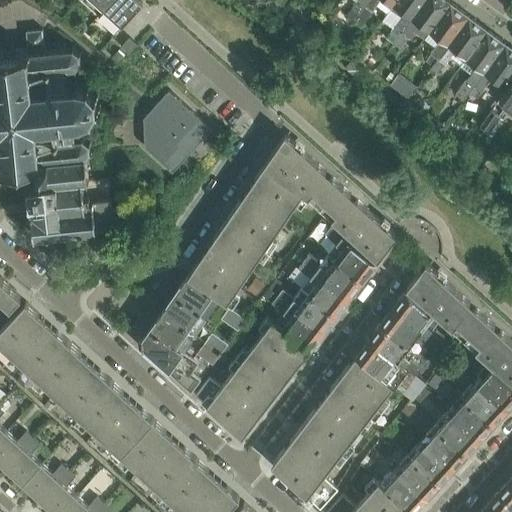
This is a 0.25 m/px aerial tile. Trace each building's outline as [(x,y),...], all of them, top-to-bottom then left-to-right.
[(82,0),(99,15),(112,0),(82,0)] [(139,0),(112,0),(99,15),(118,32),(143,3),(139,0)] [(266,0),(264,4),(287,19),(293,11),(275,0),(266,0)] [(353,9),(360,13),(369,0),(356,0),(359,1),(353,9)] [(369,0),(360,13),(366,18),(372,11),(373,11),(381,0),(384,0),(393,6),(397,0),(369,0)] [(397,0),(393,6),(404,14),(394,27),(395,28),(390,35),(396,40),(425,0),(397,0)] [(429,33),(451,3),(447,0),(425,0),(396,40),(402,44),(408,37),(409,37),(418,25),(429,33)] [(426,62),(433,66),(470,16),(465,13),(451,3),(429,33),(440,41),(431,54),(432,55),(426,62)] [(294,9),(293,11),(287,19),(284,22),(299,33),(309,20),(294,9)] [(470,16),(433,66),(438,71),(444,63),(444,64),(454,51),(466,59),(488,29),(470,16)] [(30,202),(25,203),(26,213),(32,213),(34,236),(83,231),(84,233),(88,233),(88,230),(114,226),(114,223),(118,222),(121,219),(120,211),(115,207),(113,207),(112,197),(91,199),(91,195),(81,196),(79,179),(99,177),(97,158),(89,159),(87,156),(91,152),(93,153),(94,150),(91,150),(91,143),(93,142),(92,140),(89,141),(84,138),(85,136),(83,135),(82,137),(76,138),(74,121),(80,120),(80,123),(83,123),(82,120),(90,116),(93,119),(95,117),(92,115),(97,106),(101,107),(101,104),(97,104),(97,95),(100,93),(98,91),(96,92),(89,86),(91,83),(89,82),(87,85),(78,83),(78,80),(76,80),(75,83),(70,83),(69,67),(74,66),(76,69),(77,68),(76,66),(81,61),(83,61),(84,60),(82,59),(80,53),(82,51),(81,50),(79,51),(74,47),(75,45),(73,45),(72,48),(66,49),(66,44),(62,45),(63,49),(47,51),(47,46),(44,46),(43,29),(27,31),(28,45),(26,45),(26,46),(14,48),(14,47),(5,48),(5,49),(0,49),(0,147),(1,147),(3,163),(0,163),(0,166),(3,166),(4,171),(7,171),(7,170),(17,169),(18,170),(19,169),(20,169),(20,168),(25,168),(26,168),(26,169),(27,169),(27,168),(38,166),(38,167),(39,167),(39,169),(39,171),(41,183),(40,183),(30,184),(29,184),(29,185),(28,185),(29,186),(30,201),(30,202)] [(488,29),(466,59),(477,67),(467,81),(465,80),(456,94),(464,100),(469,93),(506,43),(488,29)] [(122,46),(130,53),(138,43),(130,36),(122,46)] [(511,47),(506,43),(469,93),(475,97),(481,90),(482,90),(487,84),(498,92),(511,72),(511,47)] [(113,56),(119,61),(123,55),(118,50),(113,56)] [(392,85),(408,99),(416,89),(417,87),(402,73),(392,85)] [(511,117),(511,80),(498,98),(491,108),(480,124),(491,132),(506,113),(511,117)] [(145,146),(173,171),(212,128),(169,89),(144,117),(145,146)] [(416,89),(408,99),(426,113),(433,104),(416,89)] [(189,274),(228,301),(303,193),(309,197),(379,260),(398,235),(303,149),(286,133),(241,198),(189,274)] [(328,249),(365,277),(378,261),(377,261),(330,224),(325,220),(317,230),(322,234),(327,233),(336,239),(328,249)] [(303,258),(352,295),(365,277),(328,249),(320,260),(309,251),(303,258)] [(302,283),(339,312),(352,295),(303,258),(298,265),(310,274),(302,283)] [(408,286),(409,287),(441,317),(511,381),(511,339),(427,262),(408,286)] [(176,292),(209,315),(217,304),(221,297),(228,301),(189,274),(188,274),(176,292)] [(0,310),(5,316),(22,297),(0,277),(0,310)] [(339,312),(302,283),(293,294),(283,286),(278,292),(325,329),(339,312)] [(406,288),(394,305),(441,341),(445,335),(434,326),(441,317),(409,287),(407,289),(406,288)] [(209,315),(176,292),(164,309),(196,331),(205,321),(209,315)] [(283,308),(275,319),(311,348),(325,329),(278,292),(272,299),(283,308)] [(226,511),(240,497),(185,446),(39,313),(26,301),(16,312),(0,329),(0,355),(7,362),(13,354),(185,511),(226,511)] [(248,315),(230,303),(222,314),(239,326),(248,315)] [(382,320),(417,347),(424,339),(435,348),(441,341),(394,305),(382,320)] [(164,309),(153,325),(185,349),(190,342),(189,341),(196,331),(164,309)] [(244,354),(283,384),(311,348),(275,319),(272,317),(244,354)] [(370,336),(417,372),(422,365),(410,357),(417,347),(382,320),(370,336)] [(185,349),(153,325),(144,338),(145,346),(145,347),(192,389),(206,370),(209,366),(185,349)] [(205,338),(222,349),(230,339),(213,327),(205,338)] [(356,354),(394,383),(398,384),(415,397),(428,381),(417,372),(370,336),(356,354),(357,354),(356,354)] [(222,349),(205,338),(198,348),(214,360),(222,349)] [(283,384),(244,354),(222,383),(210,374),(197,393),(243,435),(255,420),(283,384)] [(340,375),(378,404),(394,383),(356,354),(340,375)] [(476,379),(509,408),(511,405),(511,384),(490,364),(476,379)] [(429,383),(436,388),(443,379),(437,373),(429,383)] [(340,375),(303,423),(341,453),(378,404),(340,375)] [(476,379),(463,393),(496,423),(509,408),(476,379)] [(449,408),(482,438),(496,423),(463,393),(449,408)] [(482,438),(449,408),(436,423),(469,453),(482,438)] [(341,453),(303,423),(272,463),(274,465),(274,464),(303,491),(321,508),(339,488),(324,474),(341,453)] [(436,423),(423,437),(456,467),(469,453),(436,423)] [(0,438),(0,462),(6,468),(34,437),(27,431),(18,440),(7,430),(0,438)] [(34,437),(6,468),(23,484),(43,463),(32,453),(41,443),(34,437)] [(423,437),(409,451),(442,482),(456,467),(423,437)] [(442,482),(409,451),(396,466),(429,496),(442,482)] [(53,473),(43,463),(23,484),(41,500),(69,469),(62,463),(53,473)] [(429,496),(396,466),(383,480),(416,511),(429,496)] [(76,476),(69,469),(41,500),(54,511),(62,511),(78,495),(67,485),(76,476)] [(511,475),(500,488),(511,499),(511,475)] [(325,511),(414,511),(379,479),(357,504),(343,492),(325,511)] [(485,505),(493,511),(511,511),(511,499),(500,488),(485,505)] [(62,511),(95,511),(104,502),(98,495),(89,505),(78,495),(62,511)] [(256,511),(245,501),(234,511),(256,511)] [(95,511),(107,511),(111,508),(104,502),(95,511)]
